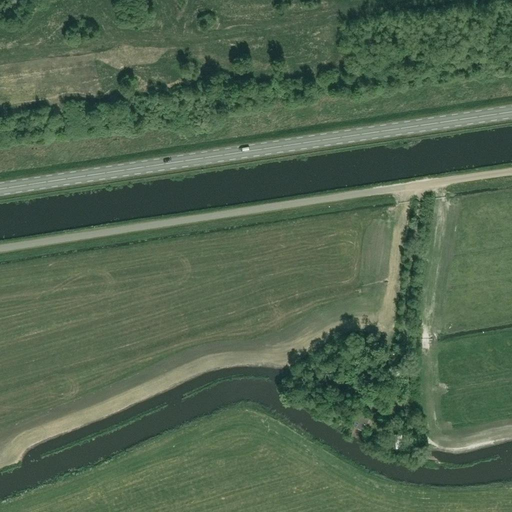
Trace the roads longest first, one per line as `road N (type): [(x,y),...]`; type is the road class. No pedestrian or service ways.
road 1 (primary): [(511,111),(0,189)]
road 2 (unclassified): [(0,248),(511,171)]
road 3 (track): [(0,59),(410,0)]
road 4 (track): [(418,185),(406,341)]
